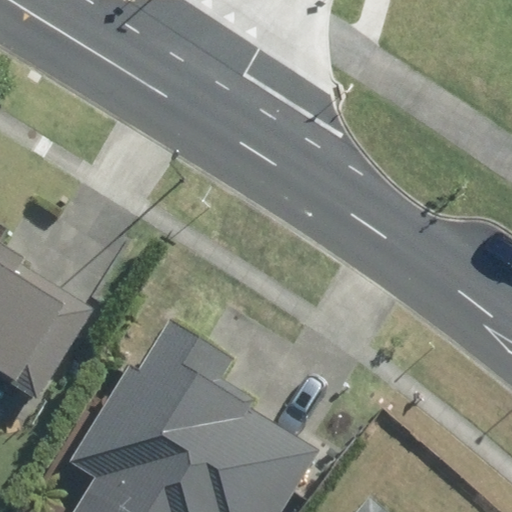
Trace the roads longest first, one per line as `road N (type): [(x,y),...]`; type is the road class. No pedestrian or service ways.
road 1 (tertiary): [(511,349),(206,123)]
road 2 (tertiary): [(206,123),(24,0)]
road 3 (tertiary): [(242,0),(206,123)]
